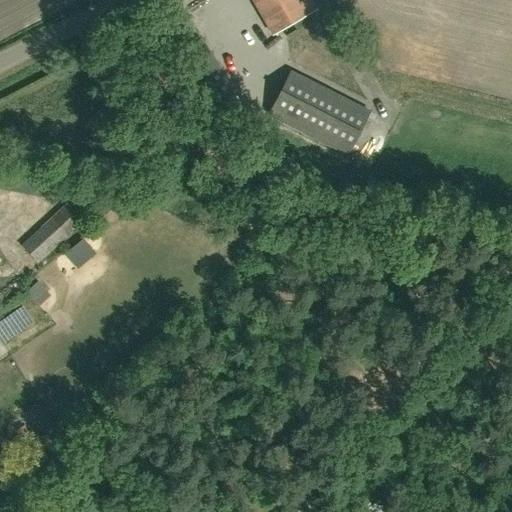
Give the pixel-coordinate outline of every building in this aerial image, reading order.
[(265,0),(282,27),(312,9),(306,0),(265,0)] [(178,6),(160,18),(178,46),(196,34),(178,6)] [(200,41),(177,56),(211,110),(234,96),(200,41)] [(267,115),(346,155),(368,112),(290,72),(267,115)] [(36,264),(105,201),(89,183),(20,246),(36,264)] [(43,283),(31,294),(44,307),(56,296),(43,283)]
